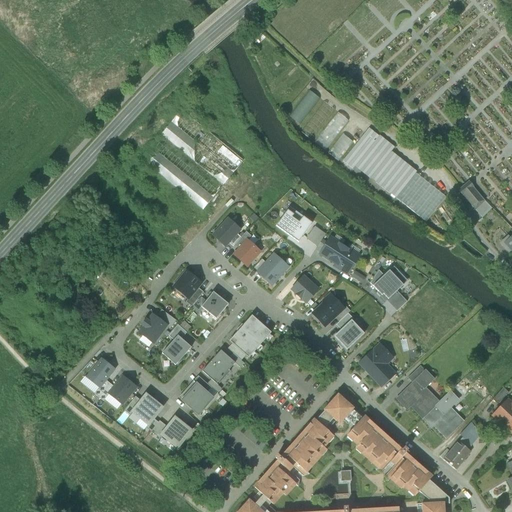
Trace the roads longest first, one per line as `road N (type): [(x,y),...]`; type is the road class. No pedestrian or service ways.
road 1 (secondary): [(254,0),(155,85),(0,249)]
road 2 (track): [(204,511),(52,393),(0,338)]
road 3 (residential): [(127,330),(111,349),(167,396),(253,294)]
road 4 (residential): [(338,371),(456,479),(479,511)]
road 5 (residential): [(511,266),(477,233),(445,178),(392,135)]
